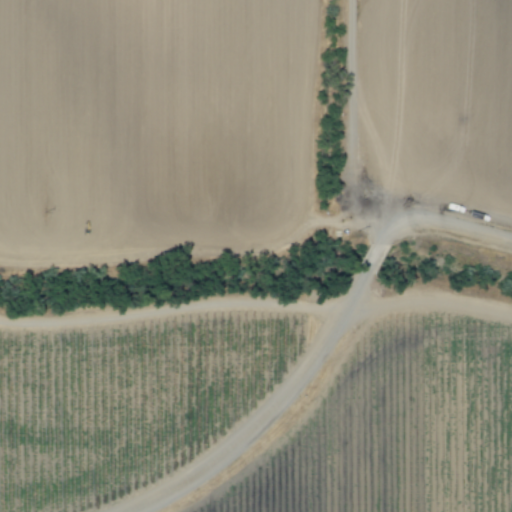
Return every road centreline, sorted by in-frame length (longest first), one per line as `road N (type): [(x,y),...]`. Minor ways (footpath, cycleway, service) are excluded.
road 1 (residential): [(138,511),(212,473),(264,431),(353,313),(390,246)]
road 2 (track): [(350,317),(327,304),(239,302),(56,324),(0,319)]
road 3 (residential): [(390,246),(404,231),(427,228),(511,244)]
